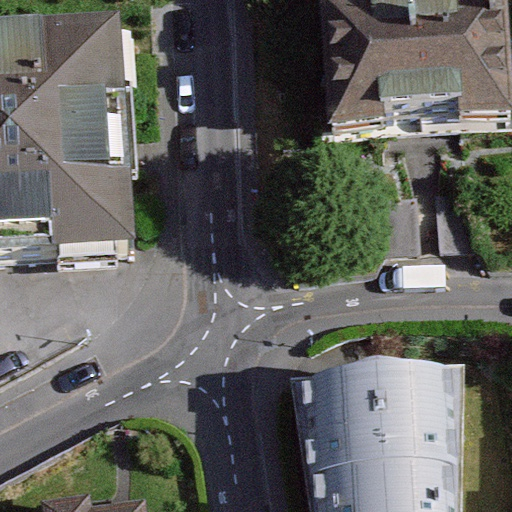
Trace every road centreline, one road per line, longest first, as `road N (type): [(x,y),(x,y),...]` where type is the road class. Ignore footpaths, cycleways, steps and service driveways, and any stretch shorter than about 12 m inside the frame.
road 1 (residential): [(229,338),(216,0)]
road 2 (residential): [(229,338),(290,315),(390,301),(511,302)]
road 3 (residential): [(0,450),(229,338)]
road 4 (residential): [(229,338),(251,511)]
